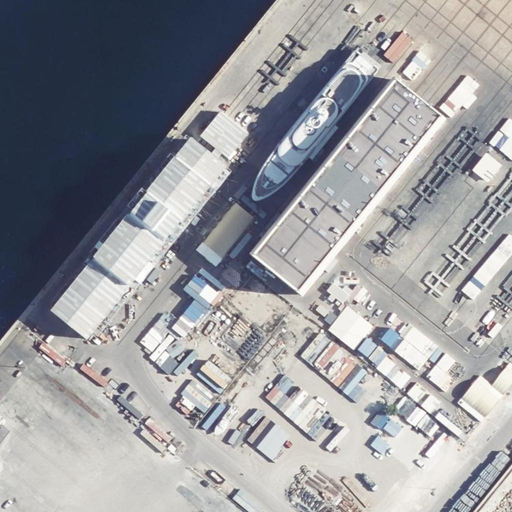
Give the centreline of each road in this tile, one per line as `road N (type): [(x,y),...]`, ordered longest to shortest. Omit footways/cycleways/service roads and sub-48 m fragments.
road 1 (unknown): [(477,366),(354,259),(504,79)]
road 2 (unknown): [(241,185),(278,174),(421,13)]
road 3 (unknown): [(241,185),(391,0)]
road 4 (unknown): [(188,149),(96,276),(94,305),(119,338)]
road 5 (unknown): [(308,0),(188,149)]
road 6 (unknown): [(165,411),(266,303)]
